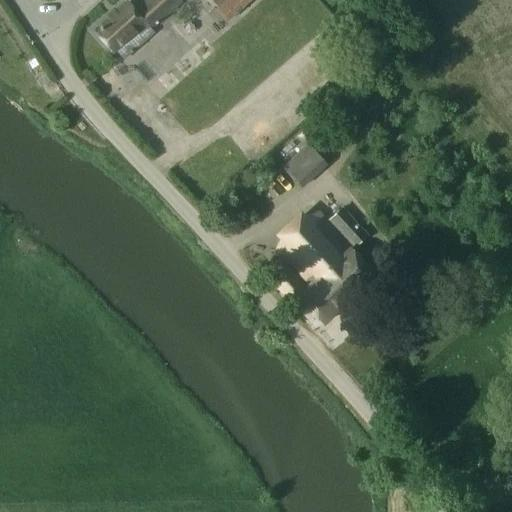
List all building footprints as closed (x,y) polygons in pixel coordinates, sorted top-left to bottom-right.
[(250,0),(144,0),(133,10),(126,3),(94,31),(112,51),(114,49),(123,59),(153,32),(149,28),(180,1),(181,3),(184,0),(196,0),(208,13),(215,7),(227,21),(250,0)] [(166,25),(143,50),(185,90),(190,87),(194,92),(208,80),(204,76),(221,61),(193,31),(181,42),(166,25)] [(272,139),(294,122),(289,115),(266,132),(272,139)] [(302,187),(327,165),(308,143),(283,166),(302,187)] [(353,247),(368,234),(342,207),(328,220),(353,247)] [(304,287),(285,267),(287,266),(307,288),(298,297),(322,323),(374,275),(317,213),(274,252),(284,263),(282,264),(279,261),(265,273),(290,301),(304,287)]
